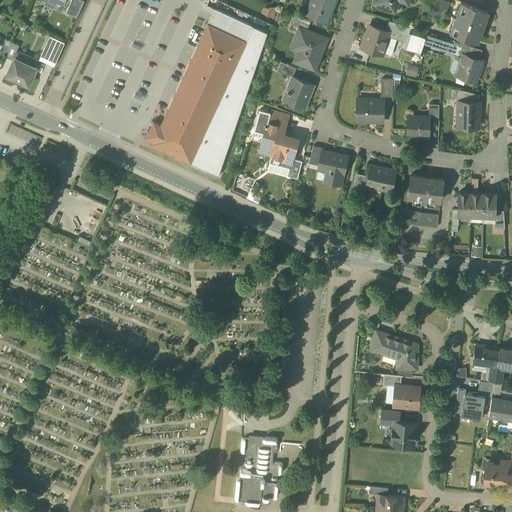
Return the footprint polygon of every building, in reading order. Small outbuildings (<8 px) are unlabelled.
[(81,0),(71,0),(66,12),(77,17),(84,1),(81,0)] [(311,0),(307,14),(328,22),(332,12),(331,12),(335,0),(311,0)] [(375,0),(374,3),(395,11),(398,0),(375,0)] [(450,2),(443,0),(434,0),(432,9),(446,13),(450,2)] [(475,6),(462,2),(457,17),(483,27),(488,12),(474,7),(475,6)] [(224,12),(215,8),(204,30),(167,111),(161,124),(153,121),(149,129),(145,139),(152,142),(151,145),(152,146),(161,150),(162,150),(170,154),(171,155),(180,159),(181,159),(189,163),(190,164),(190,163),(199,167),(199,168),(200,168),(208,172),(209,172),(218,176),(267,33),(267,32),(253,26),(224,12)] [(446,13),(432,9),(430,20),(442,25),(446,13)] [(483,27),(457,17),(451,33),(464,37),(478,42),(483,27)] [(310,24),(294,18),(290,28),(299,31),(300,28),(307,30),(310,24)] [(411,27),(389,20),(386,30),(389,31),(388,36),(406,42),(411,27)] [(386,30),(370,25),(366,39),(364,38),(361,47),(382,54),(388,36),(389,31),(386,30)] [(307,30),(300,28),(299,31),(295,41),(302,44),(295,61),(315,68),(326,38),(307,30)] [(475,47),(456,41),(452,54),(463,57),(464,54),(472,56),(475,47)] [(12,43),(6,56),(13,59),(18,45),(12,43)] [(56,45),(49,59),(56,62),(62,48),(56,45)] [(472,56),(464,54),(463,57),(458,75),(466,78),(475,81),(482,60),(472,56)] [(15,57),(6,75),(29,86),(37,67),(15,57)] [(297,67),(281,61),(277,71),(293,77),(293,76),(297,67)] [(466,78),(458,75),(456,80),(458,82),(462,84),(465,82),(466,78)] [(314,84),(293,76),(293,77),(284,99),(304,107),(314,84)] [(393,79),(382,78),(381,95),(381,96),(392,96),(393,79)] [(477,94),(463,90),(462,101),(477,101),(477,94)] [(384,99),(357,98),(356,120),(384,121),(384,99)] [(462,101),(459,101),(458,126),(479,127),(480,102),(477,101),(462,101)] [(440,104),(429,103),(429,116),(430,116),(429,120),(439,120),(440,104)] [(271,110),(260,151),(272,154),(283,157),(282,162),(284,162),(291,164),(298,138),(297,138),(297,139),(282,135),(287,115),(271,110)] [(429,116),(409,115),(408,133),(429,134),(429,120),(430,116),(429,116)] [(324,147),(314,145),(309,162),(319,165),(322,150),(323,150),(324,147)] [(323,150),(322,150),(319,165),(319,168),(326,170),(324,180),(341,184),(343,174),(344,174),(348,156),(323,150)] [(283,157),(272,154),(270,162),(271,163),(275,169),(281,166),(283,166),(284,162),(282,162),(283,157)] [(397,170),(370,164),(368,176),(366,186),(367,186),(392,191),(397,170)] [(368,176),(356,173),(353,187),(366,190),(367,186),(366,186),(368,176)] [(444,179),(411,174),(408,196),(441,201),(444,179)] [(472,193),(459,192),(458,209),(458,215),(459,215),(471,215),(472,193)] [(484,193),(472,193),(471,215),(483,216),(484,193)] [(496,193),(484,193),(483,216),(495,216),(496,216),(496,210),(496,193)] [(439,214),(400,209),(399,222),(437,227),(439,214)] [(504,211),(496,210),(496,216),(495,216),(495,228),(505,228),(504,211)] [(417,345),(377,331),(371,349),(372,349),(373,347),(381,350),(381,351),(382,351),(382,350),(385,351),(384,354),(394,357),(400,359),(400,366),(398,366),(398,367),(417,368),(417,345)] [(490,347),(476,345),(474,361),(490,363),(487,381),(494,382),(494,380),(497,364),(500,347),(491,345),(490,347)] [(511,350),(501,348),(501,347),(500,347),(497,364),(494,380),(501,381),(504,365),(507,366),(511,367),(511,350)] [(402,375),(384,374),(383,384),(396,385),(401,385),(402,375)] [(480,380),(477,394),(485,395),(492,397),(493,388),(494,382),(487,381),(480,380)] [(501,381),(494,380),(494,382),(493,388),(500,389),(501,381)] [(401,385),(396,385),(394,405),(418,407),(420,387),(401,385)] [(456,400),(463,401),(464,392),(465,392),(466,390),(458,388),(456,400)] [(465,392),(464,392),(463,401),(461,414),(481,418),(485,395),(477,394),(465,392)] [(511,399),(492,397),(489,413),(511,417),(511,399)] [(380,423),(394,424),(394,421),(399,421),(400,412),(382,410),(380,423)] [(416,423),(399,421),(394,421),(394,424),(392,443),(413,445),(414,438),(415,438),(416,430),(415,430),(416,423)] [(277,449),(277,441),(277,439),(276,438),(274,437),(267,437),(266,437),(265,437),(263,438),(263,439),(262,439),(249,438),(245,437),(243,438),(242,439),(241,448),(241,450),(242,451),(244,452),(246,452),(245,462),(245,463),(246,465),(247,465),(248,466),(248,469),(244,469),(242,469),(241,470),(240,471),(240,477),(238,477),(237,477),(237,478),(235,495),(235,496),(236,497),(238,498),(244,499),(246,499),(246,500),(247,501),(248,502),(250,502),(258,503),(259,502),(260,501),(260,500),(261,494),(263,494),(263,495),(263,497),(266,498),(267,498),(269,497),(270,495),(272,496),(275,496),(277,495),(278,493),(279,485),(278,483),(276,481),(277,473),(279,473),(281,472),(282,470),(283,465),(282,463),(280,462),(272,461),(273,450),(276,450),(277,449)] [(501,467),(495,467),(491,463),(488,463),(486,465),(485,481),(486,483),(494,483),(498,479),(502,480),(504,482),(508,482),(509,481),(509,479),(507,477),(507,472),(508,471),(511,471),(511,464),(510,462),(503,462),(502,463),(501,467)] [(388,487),(370,485),(370,493),(379,494),(379,493),(388,494),(388,487)] [(388,494),(379,493),(379,494),(377,506),(403,509),(404,496),(388,494)]
